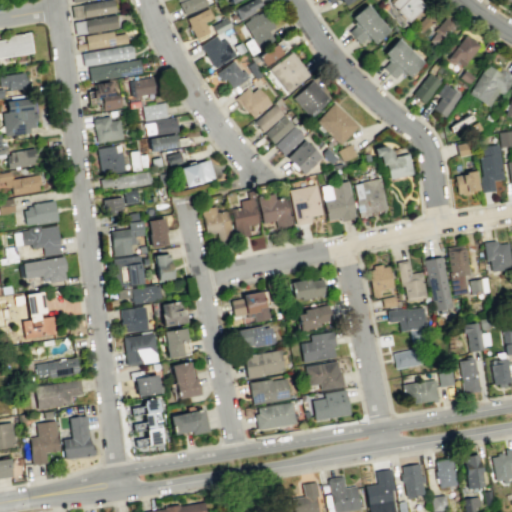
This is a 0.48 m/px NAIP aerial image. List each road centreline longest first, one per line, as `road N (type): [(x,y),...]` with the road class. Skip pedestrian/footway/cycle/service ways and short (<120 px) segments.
road 1 (residential): [(115,484),(55,0)]
road 2 (secondary): [(511,406),(141,467),(115,484)]
road 3 (residential): [(511,213),(200,277)]
road 4 (residential): [(439,226),(430,153),(420,136),(344,71),(295,0)]
road 5 (residential): [(234,452),(184,199)]
road 6 (residential): [(261,178),(202,109),(147,0)]
road 7 (residential): [(385,452),(344,247)]
road 8 (secondary): [(115,484),(144,488),(299,466)]
road 9 (secondary): [(385,452),(511,428)]
